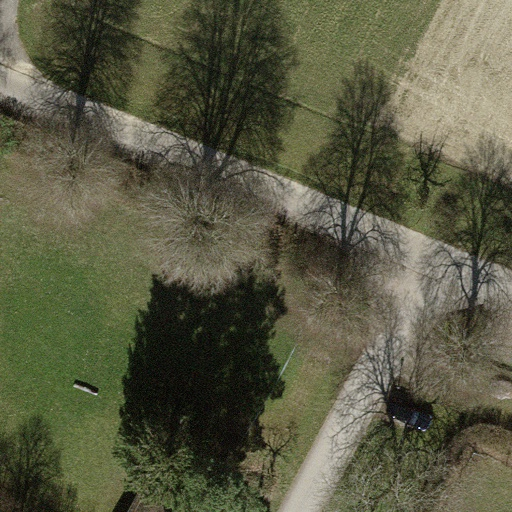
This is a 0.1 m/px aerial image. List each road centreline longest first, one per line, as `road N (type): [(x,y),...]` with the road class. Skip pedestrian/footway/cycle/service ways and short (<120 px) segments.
road 1 (track): [(511,294),(0,81)]
road 2 (unknown): [(420,258),(299,511)]
